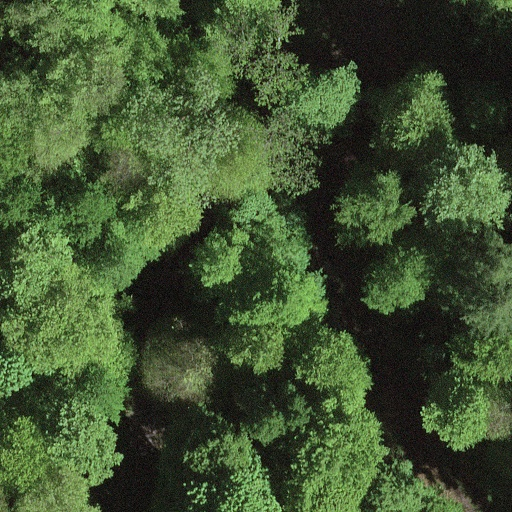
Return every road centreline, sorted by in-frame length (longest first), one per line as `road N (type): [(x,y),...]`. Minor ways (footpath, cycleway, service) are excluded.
road 1 (track): [(120,511),(137,404),(200,215),(364,51),(376,0)]
road 2 (track): [(364,51),(323,229),(329,266),(380,362),(484,511)]
